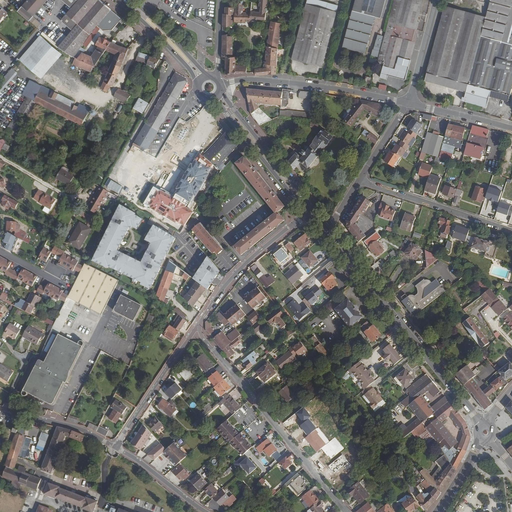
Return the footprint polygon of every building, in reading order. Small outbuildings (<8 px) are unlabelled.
[(53,0),(58,4),(61,0),(27,0),(18,11),(29,21),(32,24),(33,23),(52,0),(53,0)] [(64,0),(63,1),(71,8),(61,21),(73,30),(59,46),(58,47),(74,57),(78,51),(90,34),(97,26),(107,14),(111,9),(100,0),(64,0)] [(267,0),(259,0),(259,6),(261,6),(260,12),(252,11),(252,10),(251,10),(251,11),(251,12),(235,12),(234,22),(251,22),(251,20),(255,21),(256,19),(260,20),(262,21),(264,20),(265,20),(266,13),(265,13),(265,7),(267,7),(267,0)] [(317,0),(307,0),(292,59),(322,67),(338,5),(317,0)] [(385,0),(355,0),(343,47),(365,53),(375,16),(380,18),(385,0)] [(393,0),(377,63),(384,65),(380,77),(387,79),(388,75),(405,80),(419,30),(417,29),(420,22),(418,21),(423,0),(393,0)] [(511,0),(490,0),(486,17),(481,36),(511,44),(511,0)] [(0,19),(4,16),(5,17),(8,13),(0,5),(0,19)] [(445,6),(425,80),(464,91),(462,100),(464,101),(481,36),(486,17),(445,6)] [(227,26),(233,24),(233,20),(231,20),(232,14),(233,14),(234,7),(225,7),(225,14),(223,14),(223,26),(227,26)] [(118,23),(107,14),(97,26),(103,30),(112,30),(118,23)] [(279,38),(282,23),(271,21),(270,29),(271,30),(267,32),(269,36),(269,39),(268,39),(268,43),(269,43),(269,46),(267,46),(265,64),(264,64),(264,68),(255,69),(255,73),(256,75),(268,74),(276,74),(277,66),(278,48),(279,38)] [(51,42),(52,40),(43,32),(41,34),(51,42)] [(233,50),(233,36),(228,36),(227,34),(222,35),(222,57),(226,57),(226,74),(235,74),(246,73),(247,66),(236,67),(236,57),(233,57),(233,55),(235,55),(235,50),(233,50)] [(62,54),(40,35),(20,59),(41,78),(62,54)] [(378,35),(372,55),(377,57),(383,37),(378,35)] [(94,65),(96,64),(106,49),(107,50),(111,42),(106,40),(107,37),(105,36),(103,39),(99,37),(96,45),(99,46),(97,49),(92,57),(78,51),(74,57),(75,58),(94,65)] [(490,96),(508,101),(511,86),(511,44),(481,36),(464,101),(487,107),(490,96)] [(106,49),(111,52),(115,44),(111,42),(107,50),(106,49)] [(121,77),(118,75),(128,49),(118,45),(115,44),(111,52),(116,54),(108,72),(103,82),(100,88),(107,92),(109,88),(110,85),(111,86),(112,86),(115,80),(119,81),(121,77)] [(139,53),(136,61),(147,65),(150,57),(139,53)] [(147,65),(155,68),(159,60),(150,57),(147,65)] [(96,64),(94,65),(75,58),(73,64),(91,72),(93,68),(95,69),(97,65),(96,64)] [(12,69),(0,82),(0,93),(18,74),(12,69)] [(175,73),(174,75),(185,81),(145,150),(170,165),(171,163),(150,150),(148,149),(183,90),(187,82),(186,79),(175,73)] [(145,207),(170,165),(145,150),(185,81),(174,75),(116,175),(121,193),(139,203),(145,207)] [(29,85),(23,95),(35,101),(42,86),(30,81),(29,85)] [(24,83),(19,93),(23,95),(29,85),(24,83)] [(38,104),(82,126),(90,110),(80,105),(78,107),(72,105),(71,107),(56,100),(59,95),(42,86),(35,101),(34,102),(38,104)] [(114,97),(126,104),(131,95),(119,89),(114,97)] [(282,93),(247,89),(251,114),(259,125),(272,120),(259,108),(257,104),(281,106),(282,93)] [(288,104),(289,90),(282,89),(282,93),(281,106),(286,107),(288,104)] [(299,98),(313,100),(314,93),(301,91),(299,93),(299,98)] [(59,95),(56,100),(71,107),(72,105),(74,102),(59,95)] [(6,131),(17,138),(38,104),(34,102),(26,98),(6,131)] [(134,108),(144,114),(149,105),(140,99),(134,108)] [(379,118),(383,105),(360,100),(352,111),(347,118),(344,121),(351,127),(365,110),(379,118)] [(311,119),(312,113),(288,111),(281,110),(280,110),(280,116),(311,119)] [(407,128),(416,134),(422,125),(413,119),(407,128)] [(318,128),(319,121),(311,120),(310,127),(318,128)] [(471,130),(448,124),(445,137),(438,136),(434,134),(428,132),(421,153),(425,154),(436,157),(441,159),(450,162),(451,162),(455,147),(461,149),(462,145),(467,146),(471,130)] [(473,126),(471,130),(467,146),(464,155),(481,159),(489,130),(473,126)] [(376,145),(379,139),(370,133),(369,134),(364,130),(362,134),(376,145)] [(399,139),(402,141),(408,145),(413,136),(404,131),(402,134),(402,135),(399,139)] [(203,157),(205,159),(228,134),(227,132),(203,157)] [(319,154),(333,137),(325,132),(323,135),(321,133),(313,143),(313,144),(311,143),(309,146),(310,147),(319,154)] [(184,227),(221,171),(226,166),(222,163),(238,145),(228,134),(205,159),(203,157),(192,170),(193,173),(200,179),(186,199),(172,220),(181,226),(178,229),(181,231),(184,227)] [(17,138),(16,141),(26,147),(28,144),(17,138)] [(408,145),(402,141),(399,146),(397,145),(392,151),(401,157),(409,146),(408,145)] [(288,163),(294,170),(300,162),(308,169),(319,154),(310,147),(306,153),(298,147),(296,150),(298,152),(304,156),(302,158),(297,153),(288,163)] [(368,156),(361,152),(357,159),(364,164),(368,156)] [(402,158),(391,152),(385,161),(393,167),(397,160),(399,162),(402,158)] [(235,247),(241,255),(253,245),(277,226),(284,220),(278,212),(285,206),(276,195),(273,192),(256,171),(254,168),(245,157),(236,164),(276,213),(268,219),(244,239),(235,247)] [(430,175),(433,167),(422,163),(418,174),(429,178),(430,175)] [(56,178),(69,186),(74,177),(67,173),(61,169),(56,178)] [(436,194),(441,179),(430,175),(429,178),(425,191),(436,194)] [(456,190),(446,186),(443,194),(453,197),(456,190)] [(101,187),(88,209),(95,214),(98,209),(99,209),(104,202),(103,201),(108,192),(101,188),(101,187)] [(486,190),(476,187),(472,199),(481,203),(482,200),(483,201),(485,197),(483,196),(486,190)] [(498,203),(502,192),(489,187),(486,198),(490,200),(490,201),(494,202),(494,201),(498,203)] [(458,204),(462,191),(457,189),(455,196),(453,202),(458,204)] [(44,194),(38,190),(34,198),(40,202),(39,203),(50,209),(56,200),(51,198),(48,197),(49,196),(45,194),(44,194)] [(1,205),(9,209),(10,206),(13,202),(16,204),(17,202),(14,200),(13,201),(5,196),(2,200),(4,201),(1,205)] [(362,197),(355,209),(362,214),(363,214),(371,202),(363,197),(362,197)] [(511,216),(511,213),(511,206),(500,202),(497,212),(507,215),(511,216)] [(139,203),(137,205),(136,208),(142,211),(144,209),(145,207),(139,203)] [(390,206),(381,204),(378,212),(382,213),(381,216),(393,220),(394,220),(396,214),(388,212),(390,206)] [(95,256),(93,260),(103,266),(104,265),(109,267),(109,266),(134,279),(133,281),(137,283),(138,281),(142,283),(141,285),(151,289),(177,237),(155,225),(147,240),(152,242),(153,241),(155,243),(154,245),(153,244),(149,251),(142,264),(140,263),(141,261),(117,249),(118,247),(120,247),(131,226),(134,228),(135,226),(139,228),(144,218),(136,214),(132,211),(121,205),(97,252),(98,252),(96,257),(95,256)] [(347,221),(347,227),(359,242),(366,237),(355,223),(362,214),(355,209),(347,221)] [(416,218),(405,214),(400,228),(411,232),(416,218)] [(448,235),(454,217),(451,216),(449,221),(441,218),(439,223),(442,224),(440,229),(443,230),(442,232),(448,235)] [(14,235),(22,240),(26,233),(18,229),(18,224),(16,222),(11,222),(8,222),(7,222),(7,231),(15,231),(15,232),(16,232),(14,235)] [(69,243),(79,249),(91,229),(80,223),(69,243)] [(205,228),(201,223),(193,230),(197,234),(197,235),(209,249),(210,249),(214,253),(215,255),(217,254),(218,253),(219,254),(223,251),(221,249),(223,248),(221,247),(222,247),(218,242),(205,227),(205,228)] [(453,237),(466,242),(470,230),(457,226),(453,237)] [(376,257),(384,250),(377,241),(381,238),(377,232),(365,242),(369,247),(376,257)] [(6,245),(5,248),(12,252),(17,237),(5,234),(2,243),(6,245)] [(295,243),(301,251),(311,243),(308,239),(306,240),(303,236),(295,243)] [(489,242),(475,237),(472,247),(486,252),(485,255),(494,258),(498,243),(490,240),(489,242)] [(290,252),(294,249),(289,243),(285,246),(290,252)] [(411,243),(405,253),(413,259),(416,260),(422,250),(420,249),(418,247),(419,246),(415,244),(414,245),(411,243)] [(44,248),(39,258),(46,262),(51,252),(44,248)] [(281,263),(289,257),(282,248),(274,255),(276,258),(275,259),(277,261),(278,260),(281,263)] [(66,267),(71,258),(64,254),(65,252),(59,249),(56,255),(61,258),(58,263),(66,267)] [(440,258),(425,250),(427,268),(440,258)] [(313,264),(318,260),(310,251),(302,258),(310,267),(313,264)] [(390,259),(392,262),(400,256),(398,253),(390,259)] [(197,282),(206,288),(207,289),(220,272),(208,257),(194,279),(197,282)] [(78,262),(71,258),(66,267),(73,271),(74,269),(80,273),(83,267),(77,263),(78,262)] [(11,277),(14,271),(9,268),(12,263),(4,259),(0,266),(0,268),(6,272),(5,274),(11,277)] [(322,269),(325,272),(336,262),(333,259),(322,269)] [(384,264),(381,260),(371,268),(374,272),(384,264)] [(182,283),(184,284),(190,276),(169,261),(160,287),(156,295),(167,304),(169,299),(168,299),(165,298),(165,297),(168,290),(178,293),(182,283)] [(76,301),(102,314),(119,281),(85,263),(83,267),(80,273),(69,296),(68,297),(76,301)] [(292,284),(306,272),(298,263),(284,275),(292,284)] [(270,276),(267,278),(255,264),(251,268),(255,273),(267,288),(275,281),(270,276)] [(25,283),(30,273),(23,269),(20,274),(14,271),(11,277),(17,280),(18,279),(25,283)] [(329,291),(337,284),(333,279),(334,277),(330,272),(321,280),(329,291)] [(38,277),(30,273),(25,283),(32,287),(38,277)] [(476,278),(474,282),(483,287),(482,289),(485,292),(490,289),(484,283),(476,278)] [(406,304),(415,315),(446,291),(443,288),(440,287),(439,286),(441,285),(436,279),(432,282),(430,280),(428,279),(424,279),(416,286),(417,288),(419,290),(418,293),(415,296),(413,295),(410,295),(408,297),(406,298),(408,300),(409,301),(406,304)] [(206,288),(197,282),(185,300),(194,307),(206,288)] [(51,297),(56,287),(49,283),(46,288),(40,285),(37,291),(43,295),(44,293),(51,297)] [(323,292),(318,286),(312,291),(312,292),(306,298),(312,305),(319,300),(317,297),(323,292)] [(68,297),(69,296),(63,293),(64,291),(56,287),(51,297),(59,301),(60,299),(65,302),(68,297)] [(250,294),(244,298),(253,309),(266,298),(257,288),(252,292),(252,293),(251,294),(250,294)] [(497,298),(490,289),(485,292),(483,294),(481,295),(484,299),(489,304),(497,298)] [(8,296),(3,293),(0,298),(6,301),(8,296)] [(35,306),(36,307),(41,298),(31,293),(27,302),(35,306)] [(142,305),(122,295),(115,310),(115,311),(116,313),(134,322),(142,305)] [(484,299),(481,295),(477,299),(475,301),(478,304),(484,299)] [(65,302),(52,329),(60,333),(61,333),(76,301),(68,297),(65,302)] [(464,305),(466,307),(475,301),(477,299),(476,297),(475,297),(464,305)] [(492,308),(499,316),(500,316),(508,309),(500,300),(500,301),(497,298),(489,304),(492,308)] [(21,309),(31,314),(35,306),(27,302),(25,301),(21,299),(18,305),(16,303),(15,306),(21,309)] [(363,317),(349,299),(336,309),(350,327),(363,317)] [(294,300),(287,306),(300,320),(311,311),(305,304),(302,308),(295,300),(294,300)] [(466,307),(463,310),(465,312),(468,310),(469,311),(478,304),(475,301),(466,307)] [(230,310),(224,315),(225,317),(229,322),(233,326),(246,315),(237,304),(231,309),(232,310),(230,311),(230,310)] [(176,308),(174,310),(181,316),(184,319),(186,317),(176,308)] [(271,325),(273,322),(276,323),(277,324),(278,324),(281,329),(286,325),(280,317),(283,314),(279,309),(266,319),(271,325)] [(255,311),(248,318),(253,325),(261,318),(255,311)] [(147,320),(155,323),(157,317),(150,312),(147,320)] [(184,319),(181,316),(173,327),(179,331),(186,321),(184,319)] [(229,322),(225,317),(221,321),(225,326),(229,322)] [(471,317),(463,324),(471,335),(470,335),(472,338),(473,337),(482,349),(490,342),(471,317)] [(373,342),(381,335),(373,325),(371,327),(367,322),(361,327),(373,342)] [(4,333),(15,339),(22,327),(15,323),(14,326),(10,323),(4,333)] [(262,328),(258,323),(252,328),(256,333),(262,328)] [(173,339),(174,340),(179,331),(173,327),(170,325),(164,334),(165,334),(173,339)] [(32,342),(37,345),(43,335),(43,334),(28,326),(23,335),(33,341),(32,342)] [(55,402),(55,401),(65,381),(66,381),(84,345),(85,344),(85,343),(85,342),(85,341),(84,341),(84,340),(83,340),(82,340),(81,340),(81,341),(80,341),(80,342),(80,343),(61,333),(60,333),(52,329),(51,331),(45,345),(42,354),(39,359),(40,359),(24,390),(24,391),(24,392),(24,393),(25,393),(25,394),(26,394),(27,394),(28,394),(29,393),(29,392),(29,391),(52,402),(53,403),(54,402),(55,402)] [(238,337),(241,335),(236,329),(227,336),(230,340),(229,341),(231,343),(238,337)] [(222,350),(231,343),(229,341),(222,332),(213,339),(222,350)] [(323,357),(328,353),(320,344),(314,336),(309,340),(323,357)] [(231,343),(222,350),(229,358),(235,354),(231,349),(234,347),(236,347),(242,342),(238,337),(231,343)] [(299,357),(307,350),(300,342),(296,346),(293,348),(292,346),(288,349),(290,351),(294,356),(297,354),(299,357)] [(402,359),(390,344),(383,350),(387,354),(383,357),(387,362),(391,359),(395,364),(402,359)] [(276,362),(282,370),(297,359),(294,356),(290,351),(276,362)] [(241,372),(242,374),(253,365),(257,363),(255,360),(256,359),(251,353),(244,359),(246,362),(244,363),(246,365),(243,367),(245,369),(241,372)] [(208,375),(215,369),(203,354),(195,360),(208,375)] [(359,362),(348,371),(351,374),(353,373),(363,385),(361,386),(364,390),(370,385),(375,381),(372,378),(373,377),(362,364),(362,365),(359,362)] [(511,375),(511,364),(510,362),(500,370),(496,365),(494,367),(505,381),(511,375)] [(266,382),(276,373),(268,363),(257,372),(259,375),(260,375),(266,382)] [(0,365),(0,376),(8,382),(14,372),(1,364),(0,365)] [(468,365),(456,375),(465,385),(472,378),(478,374),(478,373),(480,371),(478,368),(477,368),(472,371),(468,365)] [(180,374),(186,381),(193,374),(188,368),(180,374)] [(410,382),(414,379),(406,369),(396,377),(402,384),(406,389),(411,384),(410,382)] [(215,386),(224,379),(218,372),(209,378),(215,386)] [(407,390),(411,394),(430,379),(427,374),(407,390)] [(507,382),(505,381),(501,376),(499,378),(496,380),(494,378),(492,380),(494,382),(491,384),(491,385),(490,385),(491,386),(489,388),(493,392),(496,390),(496,391),(507,382)] [(396,377),(394,379),(400,386),(402,384),(396,377)] [(472,378),(465,385),(471,394),(472,393),(475,397),(485,411),(492,404),(492,403),(487,398),(493,393),(493,392),(489,388),(483,392),(482,391),(472,378)] [(222,396),(231,388),(224,379),(215,386),(214,387),(222,396)] [(423,423),(435,412),(431,407),(422,396),(431,388),(437,394),(438,394),(441,391),(430,379),(411,394),(409,396),(401,402),(406,408),(409,406),(419,418),(406,429),(400,433),(399,434),(404,439),(412,432),(414,430),(414,431),(423,423)] [(167,390),(174,398),(182,390),(176,383),(167,390)] [(373,388),(370,385),(364,390),(362,392),(365,395),(371,402),(369,404),(373,409),(378,405),(383,400),(380,396),(379,396),(376,393),(377,392),(373,388)] [(288,403),(295,397),(286,386),(279,392),(288,403)] [(171,400),(174,398),(167,390),(165,392),(171,400)] [(233,415),(241,408),(231,396),(224,403),(233,415)] [(445,396),(431,407),(435,412),(449,401),(445,396)] [(168,410),(171,413),(175,408),(177,406),(171,400),(168,403),(163,399),(158,406),(167,412),(168,410)] [(122,414),(123,414),(127,408),(116,400),(112,407),(115,409),(109,418),(116,423),(122,414)] [(426,428),(438,418),(441,422),(446,418),(450,416),(452,414),(455,418),(457,421),(462,417),(449,401),(435,412),(423,423),(426,428)] [(203,408),(207,413),(212,409),(208,404),(203,408)] [(171,413),(168,410),(167,412),(166,413),(171,416),(173,414),(176,410),(175,408),(171,413)] [(205,411),(192,423),(194,425),(196,423),(204,417),(207,414),(205,411)] [(464,430),(470,433),(467,423),(462,427),(457,421),(455,418),(452,414),(450,416),(460,428),(461,427),(463,434),(464,430)] [(208,421),(204,417),(196,423),(199,426),(201,428),(208,421)] [(457,421),(462,427),(467,423),(462,417),(457,421)] [(155,433),(163,426),(156,418),(148,425),(155,433)] [(453,447),(457,441),(452,436),(441,422),(438,418),(426,428),(426,429),(427,430),(435,440),(436,441),(438,443),(441,448),(445,445),(449,451),(453,447)] [(231,442),(239,434),(227,420),(217,429),(221,433),(221,434),(225,439),(226,438),(230,443),(231,442)] [(96,432),(98,427),(90,423),(88,428),(96,432)] [(412,432),(417,438),(420,435),(427,430),(426,429),(426,428),(423,423),(414,431),(414,430),(412,432)] [(403,425),(397,430),(400,433),(406,429),(403,425)] [(41,470),(51,473),(65,436),(70,437),(82,441),(84,436),(73,431),(58,427),(41,470)] [(98,427),(96,432),(105,437),(107,432),(98,427)] [(155,437),(148,429),(140,436),(135,441),(131,444),(140,450),(155,437)] [(427,430),(420,435),(424,440),(429,447),(436,441),(435,440),(427,430)] [(466,451),(470,443),(471,437),(470,433),(464,430),(463,434),(461,443),(458,447),(466,451)] [(35,446),(43,448),(47,434),(40,432),(35,446)] [(243,456),(253,447),(241,433),(239,434),(231,442),(235,446),(234,447),(239,452),(239,451),(243,456)] [(25,458),(31,439),(16,434),(10,455),(17,457),(18,456),(25,458)] [(275,459),(280,455),(268,439),(256,448),(261,453),(264,450),(269,457),(272,455),(275,459)] [(176,466),(187,456),(175,442),(166,450),(164,452),(167,455),(165,456),(168,460),(170,459),(176,466)] [(164,452),(166,450),(161,444),(148,456),(155,460),(163,453),(164,452)] [(453,467),(456,470),(466,451),(458,447),(457,450),(454,448),(453,447),(449,451),(445,445),(441,448),(445,455),(453,467)] [(285,469),(291,464),(291,462),(290,460),(294,457),(290,453),(280,462),(285,469)] [(37,490),(42,479),(25,472),(26,469),(20,466),(18,470),(14,468),(17,457),(10,455),(6,466),(7,466),(2,477),(13,481),(11,486),(19,488),(21,484),(37,490)] [(456,470),(453,467),(445,455),(436,462),(440,468),(443,472),(450,478),(456,470)] [(247,456),(238,464),(248,475),(257,467),(247,456)] [(263,469),(266,472),(276,464),(274,460),(263,469)] [(185,479),(189,475),(180,465),(173,472),(181,480),(184,478),(185,479)] [(433,486),(441,493),(450,478),(443,472),(440,468),(433,477),(424,469),(420,472),(426,480),(428,483),(433,486)] [(199,490),(207,483),(197,472),(189,479),(199,490)] [(304,487),(302,485),(305,483),(305,482),(305,480),(304,480),(303,479),(303,476),(302,476),(300,475),(298,473),(285,484),(287,487),(289,486),(290,484),(300,495),(306,489),(304,487)] [(437,500),(441,493),(433,486),(428,483),(426,480),(421,483),(430,492),(430,493),(436,499),(437,500)] [(93,511),(98,501),(86,497),(86,498),(60,488),(60,487),(49,483),(44,494),(56,498),(56,497),(83,508),(82,509),(91,511),(93,511)] [(360,503),(369,496),(358,483),(348,491),(352,496),(353,495),(360,503)] [(212,499),(219,492),(211,484),(204,490),(212,499)] [(289,486),(298,496),(300,495),(290,484),(289,486)] [(433,503),(436,499),(430,493),(430,492),(424,494),(424,493),(423,493),(421,489),(419,490),(420,493),(425,500),(427,497),(433,503)] [(222,504),(229,498),(223,490),(214,498),(221,505),(222,504)] [(302,497),(311,508),(320,501),(317,497),(316,498),(314,496),(310,490),(302,497)] [(426,509),(427,509),(433,503),(427,497),(425,500),(420,493),(417,496),(416,495),(415,496),(416,497),(423,505),(422,506),(425,509),(426,509)] [(222,504),(224,507),(225,511),(233,504),(232,503),(236,499),(232,495),(229,498),(222,504)] [(408,511),(411,511),(420,506),(413,496),(403,504),(408,511)] [(325,511),(322,508),(324,506),(320,501),(311,508),(310,509),(313,511),(325,511)] [(357,511),(375,511),(371,506),(368,503),(357,511)]
